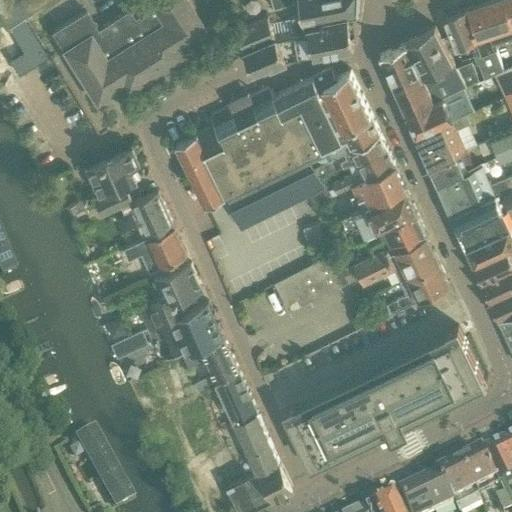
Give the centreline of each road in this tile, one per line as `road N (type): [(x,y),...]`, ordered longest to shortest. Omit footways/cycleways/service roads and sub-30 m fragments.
road 1 (residential): [(365,55),(208,87),(160,109),(146,125),(156,163),(311,498)]
road 2 (residential): [(511,387),(365,55)]
road 3 (residential): [(311,498),(511,393)]
road 4 (residential): [(75,511),(0,347)]
